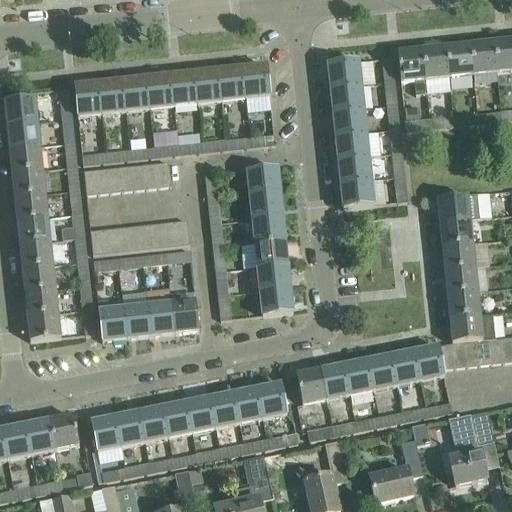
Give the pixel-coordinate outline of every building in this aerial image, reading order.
[(511,43),(492,45),(495,76),(511,74),(511,43)] [(495,76),(492,45),(469,48),(472,79),(495,76)] [(472,79),(469,48),(445,50),(448,81),(472,79)] [(445,50),(421,53),(424,84),(425,84),(448,81),(445,50)] [(424,84),(421,53),(397,55),(401,86),(414,85),(416,99),(426,98),(425,84),(424,84)] [(385,88),(395,87),(392,61),(382,62),(385,88)] [(330,94),(361,90),(359,64),(328,68),(330,94)] [(267,69),(243,71),(246,102),(269,100),(270,100),(267,69)] [(246,102),(243,71),(218,74),(222,105),(246,102)] [(218,74),(194,77),(198,107),(222,105),(218,74)] [(194,77),(171,79),(174,110),(198,107),(194,77)] [(171,79),(147,82),(150,112),(174,110),(171,79)] [(150,112),(147,82),(122,84),(126,115),(150,112)] [(122,84),(98,87),(102,118),(126,115),(122,84)] [(102,118),(98,87),(74,89),(78,120),(102,118)] [(397,110),(395,87),(385,88),(387,111),(397,110)] [(361,90),(330,94),(333,117),(364,114),(361,90)] [(62,124),(72,123),(69,98),(59,99),(62,124)] [(269,100),(246,102),(248,116),(270,114),(269,100)] [(7,130),(38,126),(35,102),(4,105),(7,130)] [(397,110),(387,111),(390,136),(400,135),(397,110)] [(366,138),(364,114),(333,117),(336,142),(366,138)] [(511,124),(511,114),(499,115),(500,125),(511,124)] [(499,115),(476,118),(477,128),(500,125),(499,115)] [(476,118),(452,120),(453,130),(477,128),(476,118)] [(453,130),(452,120),(428,123),(429,133),(453,130)] [(75,146),(72,123),(62,124),(65,147),(75,146)] [(429,133),(428,123),(405,125),(406,135),(429,133)] [(38,126),(7,130),(9,153),(40,150),(38,126)] [(402,159),(400,135),(390,136),(392,160),(402,159)] [(366,138),(336,142),(338,165),(369,162),(366,138)] [(250,141),(251,151),(275,149),(274,139),(250,141)] [(250,141),(226,144),(227,154),(251,151),(250,141)] [(226,144),(202,146),(203,156),(227,154),(226,144)] [(75,146),(65,147),(67,172),(77,170),(75,146)] [(203,156),(202,146),(178,149),(179,159),(203,156)] [(178,149),(154,151),(155,161),(179,159),(178,149)] [(43,174),(40,150),(9,153),(12,178),(43,174)] [(154,151),(130,154),(131,164),(155,161),(154,151)] [(131,164),(130,154),(106,157),(107,167),(131,164)] [(107,167),(106,157),(82,159),(83,169),(107,167)] [(405,182),(402,159),(392,160),(395,184),(405,182)] [(371,186),(369,162),(338,165),(341,189),(371,186)] [(156,168),(158,192),(171,190),(169,166),(156,168)] [(156,168),(144,169),(146,193),(158,192),(156,168)] [(146,193),(144,169),(132,170),(134,194),(146,193)] [(80,193),(77,170),(67,172),(70,194),(80,193)] [(132,170),(120,171),(122,196),(134,194),(132,170)] [(120,171),(108,173),(110,197),(122,196),(120,171)] [(249,200),(280,197),(278,172),(247,175),(249,200)] [(96,174),(98,198),(110,197),(108,173),(96,174)] [(45,197),(43,174),(12,178),(14,200),(45,197)] [(84,175),(86,199),(98,198),(96,174),(84,175)] [(208,204),(218,203),(215,179),(205,180),(208,204)] [(407,205),(405,182),(395,184),(397,206),(407,205)] [(374,209),(371,186),(341,189),(343,212),(374,209)] [(80,193),(70,194),(72,218),(82,217),(80,193)] [(48,221),(45,197),(14,200),(17,225),(48,221)] [(280,197),(249,200),(252,224),(283,221),(280,197)] [(440,228),(470,224),(468,199),(437,202),(440,228)] [(221,228),(218,203),(208,204),(210,229),(221,228)] [(82,217),(72,218),(75,242),(85,241),(82,217)] [(50,245),(48,221),(17,225),(20,248),(50,245)] [(285,245),(283,221),(252,224),(255,248),(285,245)] [(187,224),(175,226),(178,250),(190,249),(187,224)] [(473,247),(470,224),(440,228),(442,251),(473,247)] [(178,250),(175,226),(163,227),(166,251),(178,250)] [(166,251),(163,227),(151,228),(153,253),(166,251)] [(153,253),(151,228),(139,230),(141,254),(153,253)] [(223,251),(221,228),(210,229),(213,252),(223,251)] [(141,254),(139,230),(127,231),(129,255),(141,254)] [(127,231),(114,232),(117,257),(129,255),(127,231)] [(117,257),(114,232),(102,234),(105,258),(117,257)] [(105,258),(102,234),(90,235),(93,259),(105,258)] [(85,241),(75,242),(77,266),(87,265),(85,241)] [(53,269),(50,245),(20,248),(22,272),(53,269)] [(285,245),(255,248),(257,272),(288,268),(285,245)] [(475,272),(473,247),(442,251),(445,275),(475,272)] [(226,275),(223,251),(213,252),(215,276),(226,275)] [(190,254),(166,257),(166,266),(191,264),(190,254)] [(166,266),(166,257),(141,259),(142,269),(166,266)] [(142,269),(141,259),(117,261),(118,271),(142,269)] [(118,271),(117,261),(93,263),(94,273),(118,271)] [(90,288),(87,265),(77,266),(80,289),(90,288)] [(290,293),(288,268),(257,272),(260,296),(290,293)] [(55,292),(53,269),(22,272),(25,295),(55,292)] [(475,272),(445,275),(447,299),(478,295),(475,272)] [(226,275),(215,276),(218,300),(228,299),(226,275)] [(93,312),(90,288),(80,289),(83,313),(93,312)] [(58,316),(55,292),(25,295),(27,319),(58,316)] [(293,317),(290,293),(260,296),(262,320),(293,317)] [(478,295),(447,299),(450,323),(480,320),(478,295)] [(170,308),(174,338),(199,335),(196,304),(180,306),(179,297),(170,298),(170,308)] [(231,323),(228,299),(218,300),(220,324),(231,323)] [(170,308),(146,310),(150,340),(174,338),(170,308)] [(146,310),(123,313),(126,343),(150,340),(146,310)] [(95,338),(93,312),(83,313),(85,339),(95,338)] [(126,343),(123,313),(99,315),(102,345),(126,343)] [(61,342),(58,316),(27,319),(30,345),(61,342)] [(450,323),(452,346),(465,345),(477,344),(489,343),(495,342),(492,319),(480,320),(450,323)] [(511,340),(501,341),(503,367),(511,365),(511,340)] [(495,342),(489,343),(491,368),(503,367),(501,341),(495,342)] [(491,368),(489,343),(477,344),(479,369),(491,368)] [(477,344),(465,345),(467,370),(479,369),(477,344)] [(465,345),(452,346),(455,372),(467,370),(465,345)] [(455,372),(452,346),(438,349),(443,373),(455,372)] [(438,349),(412,355),(419,386),(445,380),(443,373),(438,349)] [(412,355),(389,359),(396,391),(419,386),(412,355)] [(396,391),(389,359),(366,364),(372,396),(396,391)] [(366,364),(342,369),(349,401),(372,396),(366,364)] [(349,401),(342,369),(319,374),(326,406),(349,401)] [(326,406),(319,374),(296,379),(302,411),(326,406)] [(281,387),(257,392),(263,423),(287,418),(281,387)] [(257,392),(233,397),(239,428),(263,423),(257,392)] [(233,397),(209,402),(215,433),(239,428),(233,397)] [(215,433),(209,402),(186,407),(192,437),(215,433)] [(186,407),(162,411),(168,442),(192,437),(186,407)] [(450,407),(431,411),(433,420),(452,416),(450,407)] [(168,442),(162,411),(138,416),(144,447),(168,442)] [(401,417),(403,426),(427,422),(425,412),(401,417)] [(144,447),(138,416),(114,421),(121,452),(144,447)] [(459,460),(449,462),(455,490),(487,483),(481,454),(479,454),(478,450),(494,447),(487,416),(469,420),(474,439),(455,443),(459,460)] [(377,421),(379,431),(403,426),(401,417),(377,421)] [(73,419),(49,424),(55,454),(79,449),(73,419)] [(121,452),(114,421),(91,425),(97,456),(121,452)] [(354,426),(356,436),(379,431),(377,421),(354,426)] [(55,454),(49,424),(25,429),(31,459),(55,454)] [(331,431),(333,441),(356,436),(354,426),(331,431)] [(31,459),(25,429),(1,434),(7,464),(31,459)] [(307,436),(309,445),(333,441),(331,431),(307,436)] [(267,444),(269,454),(293,449),(291,439),(267,444)] [(243,449),(245,459),(269,454),(267,444),(243,449)] [(423,480),(418,460),(415,444),(400,447),(406,474),(370,482),(376,508),(413,500),(410,482),(423,480)] [(347,485),(343,466),(338,445),(324,448),(331,479),(305,485),(310,511),(339,511),(334,488),(347,485)] [(219,454),(221,464),(245,459),(243,449),(219,454)] [(196,459),(198,468),(221,464),(219,454),(196,459)] [(172,463),(174,473),(198,468),(196,459),(172,463)] [(244,464),(250,489),(237,492),(240,505),(214,511),(260,511),(259,506),(275,502),(265,459),(244,464)] [(148,468),(150,478),(174,473),(172,463),(148,468)] [(125,473),(127,483),(150,478),(148,468),(125,473)] [(102,478),(104,488),(127,483),(125,473),(102,478)] [(196,511),(196,507),(194,500),(189,476),(188,474),(174,477),(182,511),(180,511),(196,511)] [(198,474),(189,476),(194,500),(196,507),(205,505),(202,489),(198,474)] [(61,485),(63,495),(93,489),(91,479),(61,485)] [(63,495),(61,485),(37,489),(39,499),(63,495)] [(37,489),(13,494),(15,504),(39,499),(37,489)] [(119,511),(117,501),(114,489),(102,492),(106,511),(119,511)] [(0,507),(15,504),(13,494),(0,496),(0,507)] [(56,505),(57,511),(69,511),(67,502),(56,505)]
